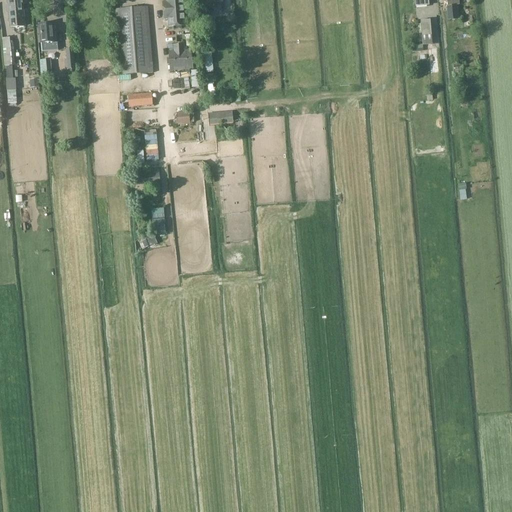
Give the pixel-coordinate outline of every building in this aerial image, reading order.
[(25,24),(23,0),(6,0),(9,25),(25,24)] [(186,25),(183,0),(166,0),(166,1),(162,2),(164,19),(168,18),(168,26),(186,25)] [(121,75),(152,73),(147,6),(116,8),(121,75)] [(454,6),(446,6),(448,20),(457,19),(456,6),(454,6)] [(212,11),(202,12),(203,25),(213,24),(212,11)] [(413,52),(424,51),(424,45),(433,44),(431,19),(422,20),(424,44),(413,45),(413,52)] [(53,23),(39,24),(41,43),(42,53),(59,51),(58,43),(55,43),(53,23)] [(12,43),(2,44),(4,65),(15,64),(13,43),(12,43)] [(184,49),(184,44),(173,45),(174,50),(168,51),(169,71),(192,69),(191,49),(184,49)] [(73,49),(66,50),(67,60),(65,60),(66,71),(75,70),(73,49)] [(8,91),(16,91),(17,91),(17,79),(13,79),(7,80),(8,91)] [(30,81),(31,88),(39,87),(38,80),(30,81)] [(8,104),(16,103),(15,93),(7,94),(8,104)] [(129,106),(152,105),(151,93),(128,95),(129,106)] [(189,113),(189,111),(177,112),(177,114),(174,114),(175,124),(178,124),(178,125),(190,124),(190,123),(194,123),(193,113),(189,113)] [(210,125),(232,123),(231,112),(209,114),(210,125)] [(160,169),(140,171),(141,184),(152,183),(161,182),(160,169)] [(149,239),(142,242),(143,245),(144,249),(145,249),(152,245),(151,243),(149,238),(149,239)]
